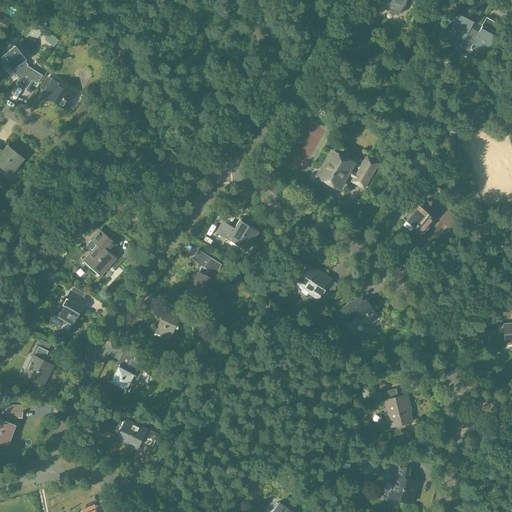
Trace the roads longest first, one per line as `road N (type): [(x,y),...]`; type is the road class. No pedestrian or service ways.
road 1 (residential): [(50,477),(51,456),(104,339),(228,174)]
road 2 (residential): [(453,386),(431,330),(375,264),(228,174)]
road 3 (residential): [(228,174),(73,144),(0,107)]
road 4 (residential): [(228,174),(336,0)]
road 5 (residential): [(50,477),(130,483),(185,511)]
